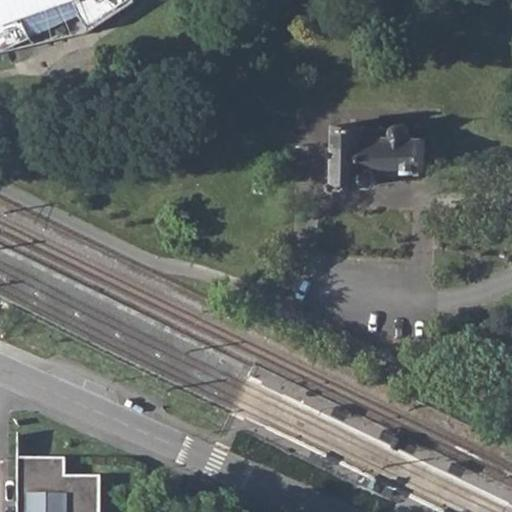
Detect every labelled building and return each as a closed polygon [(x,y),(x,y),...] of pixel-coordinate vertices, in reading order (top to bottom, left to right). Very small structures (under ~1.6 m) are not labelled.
[(0,0),(0,48),(10,46),(79,14),(89,28),(133,0),(0,0)] [(395,123),(391,128),(391,137),(363,136),(363,126),(355,126),(354,124),(345,124),(345,126),(334,125),(333,185),(370,184),(374,181),(374,170),(423,171),(424,137),(408,135),(407,128),(402,122),(395,123)] [(391,128),(363,126),(363,136),(391,137),(391,128)] [(310,455),(307,461),(320,468),(323,462),(310,455)] [(101,511),(102,478),(68,478),(68,459),(20,459),(20,511),(101,511)] [(358,475),(353,484),(389,501),(394,492),(358,475)]
